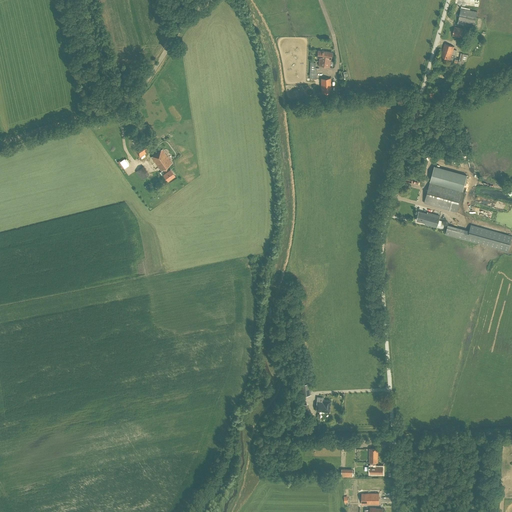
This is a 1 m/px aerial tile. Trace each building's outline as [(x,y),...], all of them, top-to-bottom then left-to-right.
[(474,27),(477,12),(461,8),(457,24),(474,27)] [(462,38),(464,29),(454,27),(452,36),(462,38)] [(470,51),(474,36),(475,33),(469,31),(466,41),(459,39),(459,40),(457,46),(459,47),(464,48),(464,49),(470,51)] [(455,57),(455,56),(457,50),(453,49),(454,47),(445,44),(440,56),(450,60),(451,57),(455,58),(454,60),(454,63),(457,64),(458,61),(458,58),(455,57)] [(331,59),(332,52),(317,50),(317,57),(319,58),(318,66),(330,67),(331,59)] [(466,61),(468,55),(461,53),(457,65),(462,67),(463,62),(464,61),(466,61)] [(331,97),(331,93),(330,78),(320,78),(321,94),(322,93),(322,97),(331,97)] [(449,97),(451,93),(449,92),(449,89),(444,88),(442,95),(449,97)] [(140,157),(149,151),(143,142),(133,148),(140,157)] [(168,180),(175,175),(170,169),(169,170),(167,167),(172,163),(162,149),(151,157),(161,171),(163,170),(165,173),(163,174),(168,180)] [(145,166),(137,172),(143,180),(151,174),(145,166)] [(430,181),(424,203),(452,211),(456,212),(466,175),(434,166),(430,181)] [(427,214),(419,211),(416,220),(425,222),(424,224),(437,227),(440,216),(428,213),(427,214)] [(448,225),(445,234),(499,249),(508,252),(511,238),(511,235),(503,233),(471,224),(469,230),(448,225)] [(301,396),(311,395),(309,384),(299,385),(301,396)] [(329,413),(331,401),(322,400),(322,402),(317,401),(316,411),(329,413)] [(378,463),(378,448),(369,448),(369,463),(370,463),(370,467),(370,473),(383,474),(383,467),(376,467),(376,463),(378,463)] [(353,477),(353,469),(342,469),(341,473),(339,473),(339,477),(342,478),(342,476),(353,477)] [(367,494),(366,493),(362,493),(362,498),(362,504),(378,504),(378,498),(378,496),(381,496),(381,494),(367,494)]
